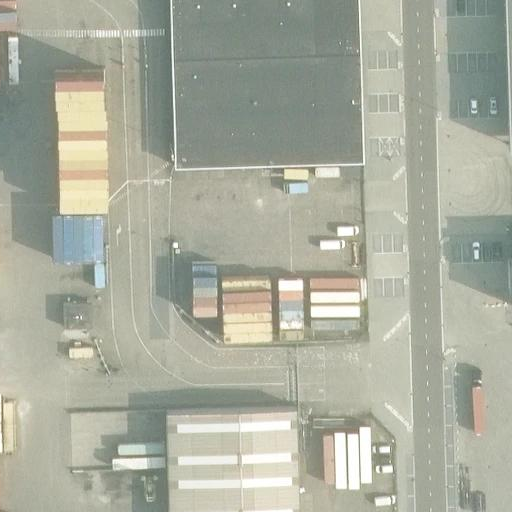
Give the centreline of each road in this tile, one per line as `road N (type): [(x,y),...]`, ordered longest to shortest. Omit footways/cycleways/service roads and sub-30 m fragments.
road 1 (unclassified): [(430,511),(416,0)]
road 2 (unknown): [(508,511),(492,352),(474,325),(450,310),(425,308)]
